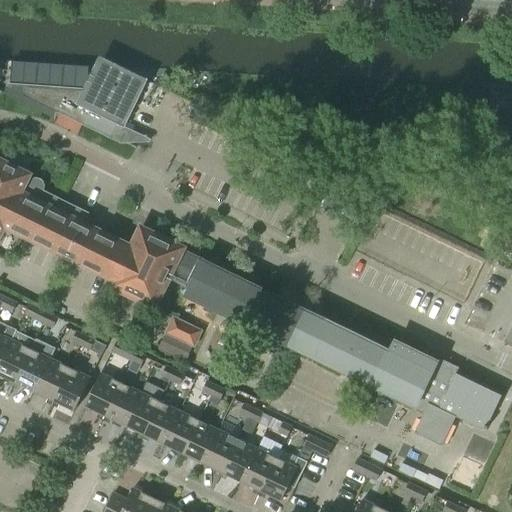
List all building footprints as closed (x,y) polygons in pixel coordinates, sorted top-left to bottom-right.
[(76,136),(82,123),(112,138),(113,136),(110,135),(115,124),(124,128),(139,98),(138,97),(144,86),(102,65),(89,92),(9,86),(8,87),(58,111),(52,124),(76,136)] [(0,161),(0,237),(2,239),(7,228),(115,281),(112,286),(154,307),(170,274),(181,251),(182,248),(140,228),(131,248),(124,244),(82,224),(87,214),(42,191),(42,190),(43,186),(42,182),(39,180),(35,179),(31,180),(29,183),(25,181),(28,175),(0,161)] [(490,224),(479,246),(488,251),(499,229),(490,224)] [(276,298),(181,251),(170,274),(193,286),(188,296),(424,411),(414,433),(441,446),(456,416),(485,430),(487,427),(486,427),(502,394),(436,362),(394,342),(389,353),(276,297),(276,298)] [(7,298),(2,309),(11,313),(17,303),(7,298)] [(34,319),(43,324),(48,313),(39,309),(34,319)] [(48,313),(43,324),(52,328),(58,317),(48,313)] [(194,347),(203,330),(173,316),(165,333),(170,335),(193,347),(194,347)] [(71,342),(80,346),(85,335),(76,331),(71,342)] [(0,334),(0,362),(11,340),(0,334)] [(85,335),(80,346),(90,351),(95,340),(85,335)] [(185,362),(193,347),(170,335),(162,351),(185,362)] [(31,349),(15,383),(34,392),(50,359),(55,348),(36,339),(31,349)] [(11,340),(0,362),(0,375),(15,383),(31,349),(11,340)] [(116,341),(110,352),(131,362),(136,351),(116,341)] [(136,351),(131,362),(140,366),(146,356),(136,351)] [(50,359),(34,392),(53,401),(69,368),(50,359)] [(160,376),(170,381),(175,370),(166,365),(160,376)] [(69,368),(53,401),(74,411),(75,409),(90,378),(69,368)] [(175,370),(170,381),(179,385),(185,374),(175,370)] [(105,416),(121,383),(100,373),(84,406),(105,416)] [(201,391),(211,396),(216,385),(207,380),(201,391)] [(140,392),(121,383),(105,416),(124,426),(140,392)] [(216,385),(211,396),(220,400),(225,389),(216,385)] [(140,392),(124,426),(144,435),(160,402),(140,392)] [(179,411),(160,402),(144,435),(163,444),(179,411)] [(239,414),(248,418),(253,407),(244,403),(239,414)] [(253,407),(248,418),(257,423),(262,412),(253,407)] [(199,421),(179,411),(163,444),(182,454),(199,421)] [(199,421),(182,454),(202,463),(218,430),(199,421)] [(292,426),(283,422),(278,433),(287,437),(292,426)] [(238,439),(218,430),(202,463),(221,473),(238,439)] [(277,458),(261,492),(281,501),(288,486),(294,489),(312,451),(327,457),(332,446),(308,435),(298,457),(281,449),(277,458)] [(238,439),(221,473),(241,482),(257,449),(238,439)] [(277,458),(257,449),(241,482),(261,492),(277,458)] [(374,450),(369,458),(383,465),(387,456),(374,450)] [(381,470),(357,459),(352,470),(376,481),(381,470)] [(416,470),(412,477),(424,483),(427,476),(416,470)] [(403,493),(412,498),(417,487),(408,483),(403,493)] [(417,487),(412,498),(421,502),(426,492),(417,487)] [(113,493),(103,511),(146,511),(153,498),(133,488),(127,500),(113,493)] [(153,498),(146,511),(170,511),(172,507),(153,498)] [(381,511),(382,509),(362,499),(355,511),(381,511)] [(442,511),(452,511),(456,505),(447,501),(442,511)]
